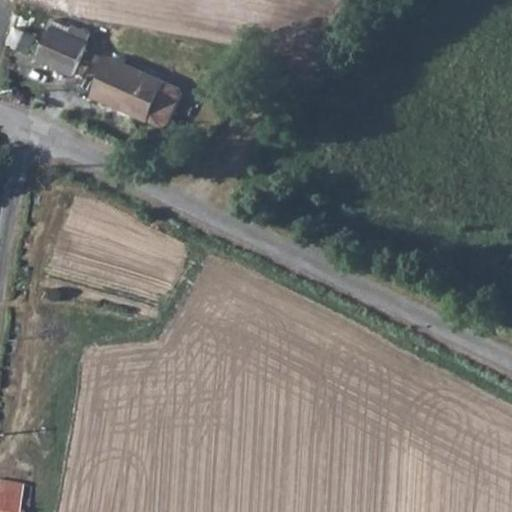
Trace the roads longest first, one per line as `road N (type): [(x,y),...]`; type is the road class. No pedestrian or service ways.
road 1 (unclassified): [(511,358),(31,133)]
road 2 (residential): [(31,133),(0,257)]
